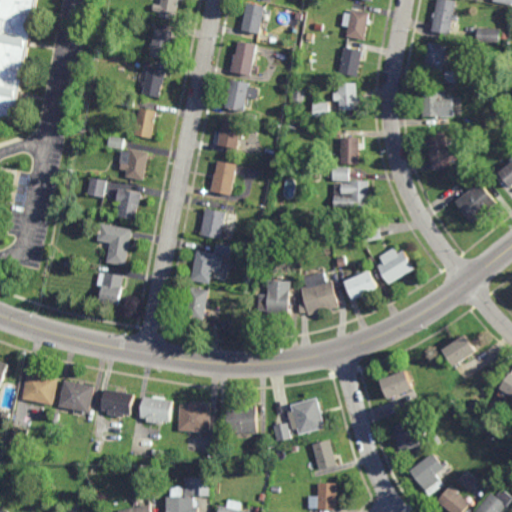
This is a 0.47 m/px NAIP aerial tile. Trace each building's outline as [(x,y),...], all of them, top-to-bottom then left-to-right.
[(39,0),(15,120),(0,116),(0,0),(39,0)] [(180,0),(177,21),(161,18),(162,12),(156,11),(157,4),(163,5),(163,0),(180,0)] [(447,0),(459,2),(452,36),(435,32),(440,0),(447,0)] [(263,34),(268,7),(251,4),(245,29),(263,34)] [(367,40),(373,14),(357,10),(356,15),(347,14),(345,27),(352,28),(350,38),(367,40)] [(501,43),(502,29),(479,28),(479,42),(501,43)] [(158,29),(176,32),(171,60),(152,56),(158,29)] [(255,74),(261,45),(241,41),(236,70),(255,74)] [(428,70),(445,73),(450,46),(432,42),(428,70)] [(348,48),(365,51),(360,77),(344,74),(348,48)] [(151,68),(146,96),(163,98),(168,72),(151,68)] [(247,112),(252,84),(234,80),(228,107),(247,112)] [(359,83),(361,111),(342,112),(342,101),(337,102),(336,93),(342,93),(342,85),(359,83)] [(426,118),(455,116),(455,98),(443,99),(443,89),(423,90),(426,118)] [(315,102),(315,120),(331,120),(330,102),(315,102)] [(155,139),(160,112),(143,109),(140,124),(137,124),(136,129),(139,130),(138,137),(155,139)] [(222,145),(227,118),(246,122),(241,150),(222,145)] [(428,136),(435,169),(452,166),(451,160),(460,159),(458,146),(449,147),(446,133),(428,136)] [(110,148),(126,149),(127,138),(112,137),(110,148)] [(360,138),(360,164),(344,163),(344,138),(360,138)] [(153,153),(147,181),(130,178),(130,171),(123,170),(125,164),(122,164),(125,151),(134,153),(134,149),(153,153)] [(216,191),(235,196),(242,165),(222,161),(216,191)] [(511,166),(511,184),(503,173),(511,166)] [(351,167),(334,167),(335,182),(352,182),(351,167)] [(109,180),(92,178),(90,195),(107,197),(109,180)] [(372,181),(372,207),(337,208),(337,199),(356,198),(356,193),(345,194),(344,184),(353,184),(353,181),(372,181)] [(483,183),(499,205),(475,222),(459,202),(483,183)] [(124,189),(146,194),(140,221),(123,217),(126,202),(120,201),(124,189)] [(204,235),(233,241),(237,216),(209,210),(204,235)] [(104,224),(136,230),(129,266),(111,263),(114,244),(102,242),(104,224)] [(196,280),(214,284),(218,255),(200,251),(196,280)] [(391,284),(417,269),(406,251),(401,254),(398,251),(384,258),(388,263),(381,266),(391,284)] [(127,277),(122,307),(104,305),(107,288),(100,286),(103,273),(127,277)] [(357,299),(382,288),(374,273),(352,283),(357,299)] [(311,314),(343,308),(335,281),(329,283),(327,274),(307,279),(310,288),(304,288),(311,314)] [(292,316),(292,282),(271,281),(271,315),(292,316)] [(188,316),(208,319),(214,291),(193,287),(188,316)] [(459,368),(481,352),(470,336),(447,351),(459,368)] [(0,380),(7,383),(13,366),(0,360),(0,380)] [(511,393),(502,387),(511,371),(511,393)] [(62,378),(57,405),(47,403),(46,407),(43,407),(43,403),(37,401),(36,405),(33,405),(34,401),(25,399),(31,372),(62,378)] [(392,400),(417,391),(409,372),(386,381),(392,400)] [(93,412),(63,406),(68,379),(98,386),(93,412)] [(133,416),(127,415),(127,418),(109,415),(110,411),(104,410),(108,389),(137,394),(133,416)] [(167,400),(175,401),(172,423),(166,422),(166,424),(148,422),(149,421),(147,421),(147,419),(142,418),(145,397),(155,398),(155,396),(167,398),(167,400)] [(448,400),(443,403),(442,400),(440,401),(442,404),(436,407),(434,401),(446,396),(448,400)] [(302,435),(301,429),(295,430),(290,412),(296,410),(294,405),(321,398),(329,428),(302,435)] [(212,432),(202,432),(202,437),(199,436),(199,432),(192,431),(191,436),(189,436),(189,431),(180,431),(182,404),(214,405),(212,432)] [(230,434),(230,406),(260,406),(260,434),(230,434)] [(12,419),(4,417),(6,410),(14,413),(12,419)] [(416,427),(420,425),(424,440),(419,441),(421,446),(403,452),(396,425),(414,420),(416,427)] [(280,442),(277,426),(290,422),(294,439),(280,442)] [(28,447),(12,444),(16,426),(32,430),(28,447)] [(435,446),(431,439),(434,437),(433,436),(437,434),(442,442),(435,446)] [(340,466),(322,471),(322,469),(320,470),(319,467),(321,467),(316,450),(314,450),(314,447),(316,447),(315,444),(333,440),(340,466)] [(100,453),(92,451),(94,441),(102,443),(100,453)] [(293,453),(292,445),(298,444),(300,452),(293,453)] [(430,496),(411,471),(434,453),(446,468),(438,474),(446,485),(430,496)] [(472,491),(459,480),(468,470),(481,481),(472,491)] [(212,497),(197,497),(197,507),(202,507),(202,511),(169,511),(169,497),(173,497),(173,487),(187,487),(187,477),(212,477),(212,497)] [(340,511),(320,510),(320,509),(310,509),(311,496),(321,496),(321,488),(319,488),(319,485),(321,485),(321,483),(340,483),(340,511)] [(465,511),(451,511),(439,501),(452,484),(461,491),(459,493),(472,504),(465,511)] [(282,493),(273,492),(274,485),(283,486),(282,493)] [(511,495),(511,501),(508,506),(511,509),(508,511),(476,511),(493,493),(497,496),(500,493),(499,492),(500,491),(501,491),(504,488),(511,495)] [(267,505),(261,504),(262,493),(269,494),(267,505)] [(243,510),(250,511),(220,511),(222,506),(229,507),(231,500),(244,503),(243,510)] [(7,511),(0,511),(0,502),(1,502),(9,511),(7,511)]
